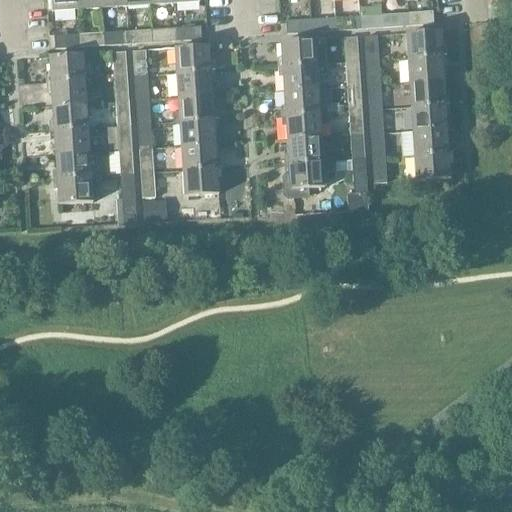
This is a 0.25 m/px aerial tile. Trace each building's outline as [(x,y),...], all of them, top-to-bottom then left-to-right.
[(77,12),(77,0),(76,0),(51,0),(53,14),(77,12)] [(102,11),(101,0),(76,0),(77,0),(77,12),(102,11)] [(126,9),(125,0),(101,0),(102,11),(126,9)] [(125,0),(126,9),(150,8),(149,0),(125,0)] [(433,12),(408,14),(409,27),(434,26),(433,12)] [(383,16),(384,29),(400,28),(399,15),(383,16)] [(369,30),(384,29),(383,16),(368,17),(369,30)] [(351,31),(350,18),(335,19),(336,32),(351,31)] [(320,33),(336,32),(335,19),(319,20),(320,33)] [(287,22),(287,35),(303,34),(302,21),(287,22)] [(186,28),(187,42),(201,41),(201,28),(186,28)] [(39,29),(21,32),(22,42),(41,39),(39,29)] [(168,43),(167,30),(152,31),(153,44),(168,43)] [(153,44),(152,31),(136,32),(137,45),(153,44)] [(120,46),(119,33),(104,34),(104,47),(120,46)] [(407,61),(441,58),(439,33),(405,36),(407,61)] [(104,47),(104,34),(88,35),(89,48),(104,47)] [(79,35),(54,37),(55,50),(80,49),(79,35)] [(365,54),(378,54),(377,37),(364,38),(365,54)] [(344,39),(345,56),(358,55),(357,38),(344,39)] [(325,42),(280,45),(281,69),(316,67),(327,66),(325,42)] [(176,76),(211,74),(210,48),(175,51),(176,76)] [(133,53),(134,70),(147,69),(146,52),(133,53)] [(113,54),(114,71),(127,70),(126,53),(113,54)] [(64,83),(85,82),(83,56),(49,58),(50,84),(64,83)] [(407,61),(409,85),(443,83),(441,58),(407,61)] [(281,69),(283,94),(318,92),(316,67),(281,69)] [(366,73),(367,88),(380,87),(379,72),(366,73)] [(359,73),(346,74),(347,90),(360,89),(359,73)] [(178,101),(213,98),(211,74),(176,76),(178,101)] [(85,82),(64,83),(50,84),(52,109),(86,107),(85,82)] [(409,85),(410,110),(444,107),(443,83),(409,85)] [(149,102),(148,87),(135,88),(136,103),(149,102)] [(380,87),(367,88),(368,103),(381,102),(380,87)] [(116,105),(129,104),(128,88),(115,89),(116,105)] [(348,105),(361,104),(360,89),(347,90),(348,105)] [(326,103),(318,104),(318,92),(283,94),(285,119),(327,115),(326,103)] [(173,124),(179,123),(179,125),(214,122),(213,98),(178,101),(179,113),(173,113),(173,124)] [(150,118),(149,102),(136,103),(137,119),(150,118)] [(129,104),(116,105),(117,120),(130,119),(129,104)] [(86,107),(52,109),(54,133),(88,131),(86,107)] [(410,110),(412,133),(446,131),(444,107),(410,110)] [(321,140),(320,125),(328,124),(327,115),(285,119),(286,143),(321,140)] [(384,135),(383,120),(369,121),(370,136),(384,135)] [(216,146),(214,122),(179,125),(181,149),(216,146)] [(350,138),(363,137),(362,122),(349,123),(350,138)] [(54,133),(55,157),(89,155),(88,131),(54,133)] [(412,133),(414,158),(448,156),(446,131),(412,133)] [(139,151),(152,151),(151,135),(138,136),(139,151)] [(371,152),(385,151),(384,135),(370,136),(371,152)] [(131,137),(119,138),(120,153),(132,152),(131,137)] [(351,153),(364,152),(363,137),(350,138),(351,153)] [(286,143),(288,167),(323,165),(321,140),(286,143)] [(181,149),(183,174),(217,172),(216,146),(181,149)] [(152,151),(139,151),(140,167),(153,166),(152,151)] [(132,152),(120,153),(121,168),(133,167),(132,152)] [(57,182),(91,180),(89,155),(55,157),(57,182)] [(448,156),(414,158),(416,184),(449,182),(448,156)] [(323,165),(288,167),(288,177),(285,177),(283,181),(284,198),(287,201),(306,200),(306,192),(324,191),(323,174),(335,173),(334,164),(323,165)] [(373,170),(374,185),(387,184),(386,169),(373,170)] [(366,171),(352,171),(354,196),(367,195),(366,171)] [(219,197),(217,172),(183,174),(184,199),(219,197)] [(91,180),(57,182),(58,207),(93,205),(92,188),(101,188),(100,179),(91,180)] [(155,199),(154,185),(141,186),(142,200),(155,199)] [(135,200),(134,186),(122,187),(124,212),(124,213),(133,213),(133,212),(132,200),(135,200)]
